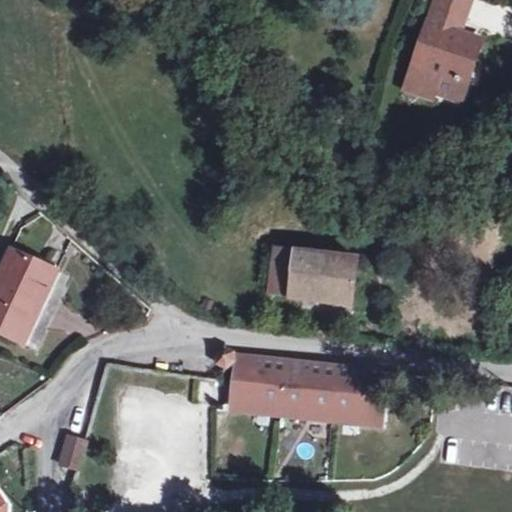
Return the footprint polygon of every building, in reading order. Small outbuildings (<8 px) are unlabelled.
[(439,0),(435,13),(466,23),(473,0),(439,0)] [(466,23),(435,13),(430,26),(461,36),(466,23)] [(430,26),(416,70),(441,79),(435,96),(462,105),(468,87),(462,85),(476,41),(461,36),(430,26)] [(483,44),(476,41),(462,85),(468,87),(483,44)] [(441,79),(416,70),(407,94),(433,103),(435,96),(441,79)] [(355,267),(272,256),(267,300),(285,303),(285,307),(350,313),(355,267)] [(0,293),(0,341),(19,350),(35,314),(45,317),(63,278),(17,257),(0,293)] [(35,314),(19,350),(27,354),(45,317),(35,314)] [(219,377),(223,376),(225,374),(227,371),(228,367),(227,364),(225,361),(222,359),(219,358),(216,358),(212,360),(210,363),(209,366),(209,369),(210,373),(213,375),(216,377),(219,377)] [(325,371),(235,360),(232,381),(228,413),(376,431),(384,378),(325,371)] [(72,474),(80,445),(62,442),(56,471),(72,474)]
